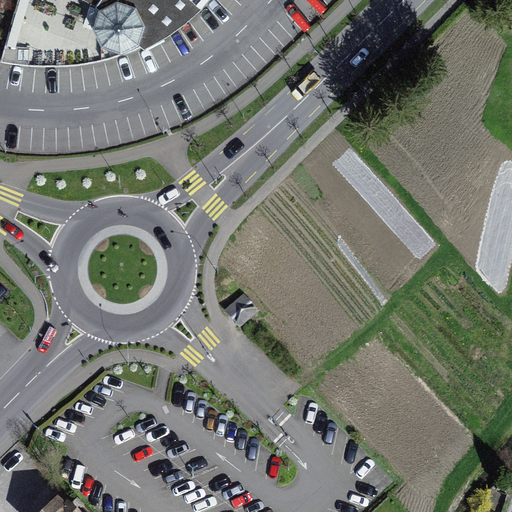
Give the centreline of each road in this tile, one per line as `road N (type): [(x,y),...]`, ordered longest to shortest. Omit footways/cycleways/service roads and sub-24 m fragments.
road 1 (primary): [(166,231),(405,0)]
road 2 (primary): [(86,319),(136,330),(166,313),(182,263),(166,231)]
road 3 (primary): [(0,413),(86,319)]
